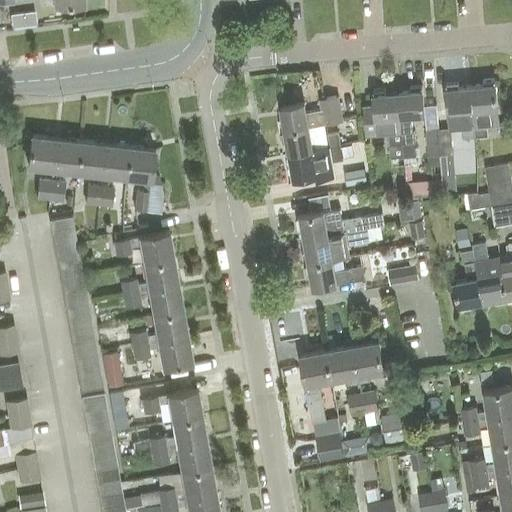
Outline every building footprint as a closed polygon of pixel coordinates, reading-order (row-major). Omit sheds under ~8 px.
[(35,11),(10,14),(12,27),(37,23),(35,11)] [(471,85),(475,138),(488,136),(487,124),(490,123),(490,119),(499,118),(495,79),(483,80),(483,84),(471,85)] [(475,138),(471,85),(459,87),(458,82),(446,84),(448,112),(463,110),(465,126),(461,126),(462,139),(475,138)] [(410,91),(397,92),(402,144),(403,157),(415,156),(415,143),(414,131),(413,131),(412,114),(424,113),(422,85),(410,87),(410,91)] [(402,144),(397,92),(384,93),(384,89),(372,90),(374,104),(363,105),(366,136),(388,134),(390,159),(403,157),(402,144)] [(283,119),(279,120),(281,132),(308,127),(321,125),(344,121),(339,95),(319,99),(320,109),(306,112),(304,103),(281,107),(283,119)] [(308,127),(281,132),(283,143),(288,143),(290,154),(312,150),(313,150),(308,127)] [(437,128),(439,155),(452,154),(451,127),(437,128)] [(440,164),(439,155),(437,128),(426,129),(428,156),(429,165),(440,164)] [(338,132),(326,134),(328,147),(341,145),(338,132)] [(53,169),(56,137),(31,135),(27,166),(53,169)] [(77,171),(80,140),(56,137),(53,169),(77,171)] [(77,171),(101,174),(104,143),(80,140),(77,171)] [(104,143),(101,174),(125,177),(129,145),(104,143)] [(292,167),(288,168),(290,179),(290,180),(316,175),(316,180),(336,177),(333,160),(343,157),(355,155),(353,143),(341,145),(328,147),(312,150),(290,154),(292,167)] [(154,148),(129,145),(125,177),(150,179),(154,148)] [(487,181),(511,177),(509,162),(484,166),(487,181)] [(343,172),(346,186),(367,182),(365,168),(343,172)] [(49,199),(51,178),(38,177),(36,198),(49,199)] [(489,193),(511,189),(511,179),(511,177),(487,181),(489,191),(489,193)] [(51,178),(49,199),(62,201),(65,180),(51,178)] [(98,205),(100,184),(87,183),(84,204),(98,205)] [(100,184),(98,205),(111,206),(114,186),(100,184)] [(146,210),(148,189),(135,188),(133,209),(146,210)] [(491,205),(511,201),(511,189),(489,193),(491,205)] [(491,205),(489,193),(489,191),(470,195),(472,208),(491,205)] [(421,216),(418,198),(404,200),(404,202),(398,203),(400,219),(421,216)] [(511,223),(511,201),(491,205),(495,226),(511,223)] [(342,219),(340,209),(323,212),(323,211),(295,216),(297,228),(302,227),(304,239),(368,228),(368,227),(384,224),(382,212),(342,219)] [(52,233),(74,229),(72,217),(50,221),(52,233)] [(425,237),(422,220),(410,222),(413,239),(425,237)] [(472,243),(469,226),(456,228),(459,246),(472,243)] [(303,264),(333,259),(351,256),(348,245),(370,241),(368,228),(304,239),(307,251),(301,252),(303,264)] [(54,246),(76,242),(74,229),(52,233),(54,246)] [(143,263),(174,258),(169,231),(114,241),(116,253),(130,251),(129,246),(140,244),(143,263)] [(56,258),(78,254),(76,242),(54,246),(56,258)] [(507,301),(499,257),(487,259),(484,243),(471,245),(472,248),(482,302),(494,299),(495,303),(507,301)] [(499,257),(507,301),(511,300),(511,243),(507,244),(509,255),(499,257)] [(467,279),(454,281),(459,310),(470,308),(469,304),(482,302),(472,248),(461,250),(467,279)] [(58,270),(80,266),(78,254),(56,258),(58,270)] [(123,293),(178,283),(174,258),(143,263),(146,282),(136,284),(135,278),(121,281),(123,293)] [(333,259),(303,264),(305,275),(310,274),(313,287),(365,279),(363,266),(351,268),(351,269),(335,271),(333,259)] [(421,278),(418,263),(388,268),(391,283),(421,278)] [(60,282),(82,278),(80,266),(58,270),(60,282)] [(62,295),(85,291),(82,278),(60,282),(62,295)] [(152,315),(183,309),(178,283),(123,293),(125,306),(140,304),(139,297),(148,295),(152,315)] [(8,284),(0,285),(0,299),(10,298),(8,284)] [(65,307),(87,303),(85,291),(62,295),(65,307)] [(67,319),(89,315),(87,303),(65,307),(67,319)] [(132,344),(187,335),(183,309),(152,315),(155,334),(145,336),(144,330),(130,332),(132,344)] [(69,331),(91,327),(89,315),(67,319),(69,331)] [(0,339),(17,337),(15,323),(0,325),(0,339)] [(71,344),(93,340),(91,327),(69,331),(71,344)] [(192,361),(187,335),(132,344),(134,357),(149,355),(148,348),(157,347),(161,367),(192,361)] [(17,337),(0,339),(0,353),(19,351),(17,337)] [(73,356),(95,352),(93,340),(71,344),(73,356)] [(352,345),(358,383),(370,381),(368,372),(383,370),(378,340),(352,345)] [(348,384),(358,383),(352,345),(326,349),(331,379),(347,376),(348,384)] [(322,400),(320,386),(318,387),(317,381),(331,379),(326,349),(299,354),(308,402),(309,402),(312,421),(326,419),(322,400)] [(102,354),(108,385),(122,383),(116,351),(102,354)] [(75,368),(97,364),(95,352),(73,356),(75,368)] [(0,377),(20,374),(18,362),(0,364),(0,377)] [(77,380),(100,376),(97,364),(75,368),(77,380)] [(20,374),(0,377),(0,390),(22,387),(20,374)] [(100,376),(77,380),(79,391),(102,387),(100,376)] [(511,387),(483,392),(487,412),(476,413),(475,407),(461,410),(463,423),(511,414),(511,387)] [(171,421),(202,416),(197,389),(142,399),(144,412),(158,409),(157,403),(167,401),(171,421)] [(360,392),(363,413),(378,410),(375,389),(360,392)] [(83,410),(105,406),(102,392),(80,396),(83,410)] [(351,415),(363,413),(360,392),(347,394),(351,415)] [(7,414),(29,410),(27,397),(5,400),(7,414)] [(85,423),(107,419),(105,406),(83,410),(85,423)] [(10,427),(31,423),(29,410),(7,414),(10,427)] [(412,439),(406,411),(383,415),(389,443),(412,439)] [(126,413),(113,415),(115,428),(128,426),(126,413)] [(493,444),(511,440),(511,414),(463,423),(465,435),(479,433),(478,426),(489,424),(493,444)] [(151,451),(206,441),(202,416),(171,421),(173,433),(132,441),(134,452),(151,449),(151,451)] [(87,435),(109,431),(107,419),(85,423),(87,435)] [(31,423),(10,427),(5,428),(7,441),(33,437),(30,424),(31,424),(31,423)] [(89,447),(111,443),(109,431),(87,435),(89,447)] [(321,462),(345,458),(341,432),(317,436),(321,462)] [(382,433),(370,435),(372,445),(384,443),(382,433)] [(370,435),(342,439),(345,455),(373,451),(372,445),(370,435)] [(14,454),(35,450),(33,437),(7,441),(9,454),(14,454)] [(471,474),(511,467),(511,440),(493,444),(496,464),(485,466),(484,459),(469,462),(471,474)] [(177,453),(180,472),(211,467),(206,441),(151,451),(153,463),(167,461),(166,454),(177,453)] [(91,460),(113,456),(111,443),(89,447),(91,460)] [(35,450),(14,454),(17,467),(38,464),(36,450),(35,450)] [(424,451),(410,453),(413,470),(427,468),(424,451)] [(93,472),(116,468),(113,456),(91,460),(93,472)] [(38,464),(17,467),(19,481),(40,477),(38,464)] [(211,467),(180,472),(183,491),(173,493),(172,487),(158,490),(158,491),(160,503),(215,493),(211,467)] [(501,495),(511,493),(511,467),(471,474),(473,487),(488,484),(487,478),(498,476),(501,495)] [(96,484),(118,480),(116,468),(93,472),(96,484)] [(443,477),(430,479),(431,491),(445,489),(443,477)] [(98,496),(120,493),(118,480),(96,484),(98,496)] [(45,503),(42,489),(19,493),(21,507),(45,503)] [(431,491),(435,511),(448,509),(445,489),(431,491)] [(421,511),(431,511),(435,511),(431,491),(418,493),(421,511)] [(100,509),(122,505),(120,493),(98,496),(100,509)] [(218,511),(215,493),(160,503),(161,511),(176,511),(175,507),(186,505),(186,511),(218,511)] [(511,511),(511,493),(501,495),(503,511),(492,511),(483,511),(511,511)] [(380,500),(382,511),(396,511),(394,498),(380,500)] [(368,511),(382,511),(380,500),(366,502),(368,511)]
